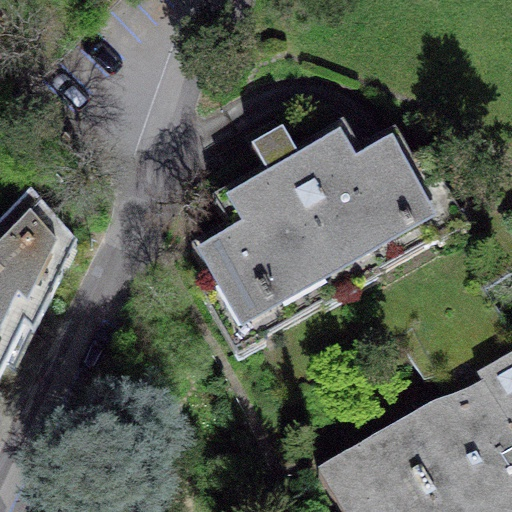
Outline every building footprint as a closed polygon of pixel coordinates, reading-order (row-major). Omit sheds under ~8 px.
[(240,337),(444,221),(442,217),(394,134),(357,155),(341,127),(293,154),(273,120),(243,138),(262,172),(211,201),(227,229),(190,249),(240,337)] [(444,221),(240,337),(266,382),(257,387),(267,404),(276,399),(280,406),(300,395),(299,393),(398,338),(422,380),(433,374),(509,331),(484,287),(511,271),(511,232),(489,191),(442,217),(444,221)] [(0,400),(0,401),(75,243),(30,195),(0,225),(0,400)] [(511,511),(511,336),(509,331),(433,374),(449,402),(317,477),(336,511),(511,511)] [(148,511),(145,505),(139,509),(134,501),(114,511),(148,511)]
